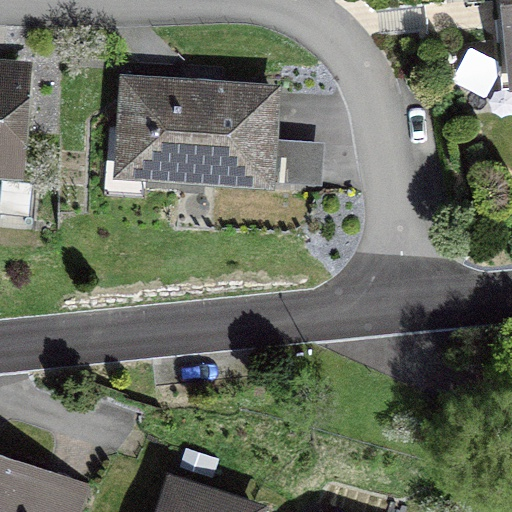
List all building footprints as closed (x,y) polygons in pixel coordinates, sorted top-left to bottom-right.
[(511,0),(465,0),(466,4),(502,0),(509,78),(511,77),(511,0)] [(0,75),(0,166),(12,168),(18,77),(0,75)] [(142,177),(263,184),(270,93),(123,84),(120,130),(145,132),(142,177)] [(30,511),(43,479),(0,463),(0,511),(30,511)] [(259,511),(260,509),(170,481),(160,511),(259,511)]
